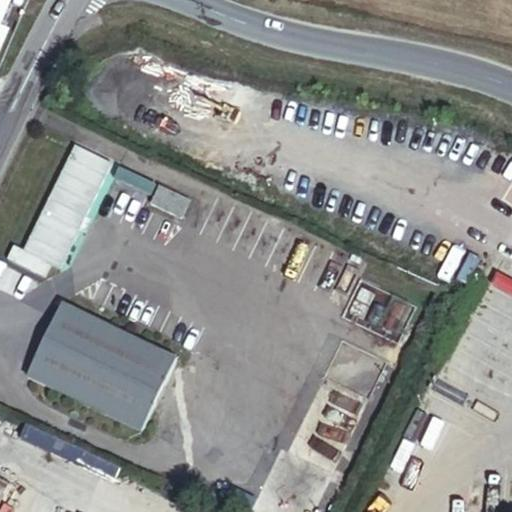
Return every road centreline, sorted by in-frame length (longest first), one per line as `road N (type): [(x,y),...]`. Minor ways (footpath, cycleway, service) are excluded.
road 1 (tertiary): [(511,83),(252,22),(194,0)]
road 2 (residential): [(0,134),(70,0)]
road 3 (track): [(395,511),(511,423)]
